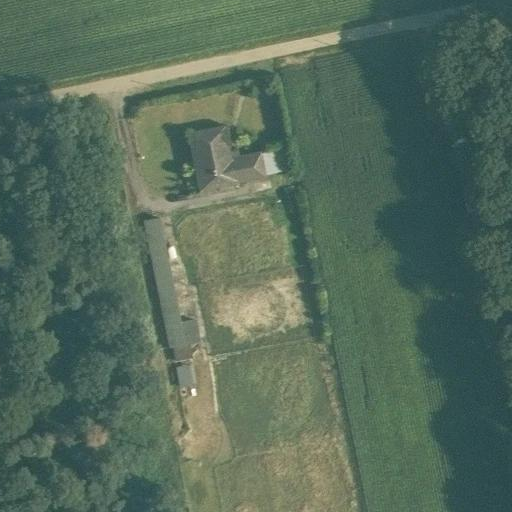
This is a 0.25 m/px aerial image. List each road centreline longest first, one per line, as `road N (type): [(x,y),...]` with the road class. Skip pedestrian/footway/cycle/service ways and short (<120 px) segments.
road 1 (unclassified): [(511,2),(0,106)]
road 2 (track): [(511,392),(430,17)]
